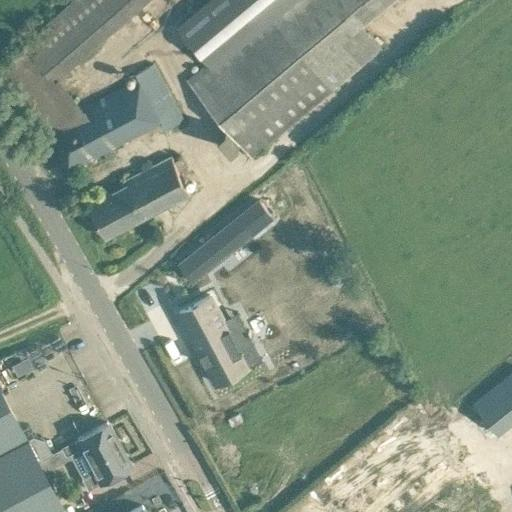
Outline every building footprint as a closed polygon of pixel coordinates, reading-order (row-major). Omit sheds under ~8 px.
[(72,0),(28,38),(61,76),(149,0),(205,0),(178,25),(209,62),(188,79),(227,127),(219,135),(232,149),(240,143),(252,158),(384,48),(363,23),(390,0),(72,0)] [(85,107),(48,126),(70,168),(84,161),(89,169),(114,156),(113,153),(126,146),(123,141),(148,129),(142,117),(155,111),(160,121),(161,121),(165,129),(184,118),(155,63),(136,74),(139,80),(85,107)] [(89,202),(106,235),(191,191),(171,153),(126,176),(129,181),(89,202)] [(258,198),(180,262),(193,279),(194,280),(273,216),(272,215),(258,198)] [(180,310),(218,381),(248,365),(210,294),(180,310)] [(21,357),(37,349),(30,336),(14,345),(21,357)] [(498,432),(511,421),(511,370),(474,402),(498,432)] [(0,511),(64,511),(37,460),(52,452),(44,437),(32,434),(25,438),(0,391),(0,511)] [(130,465),(107,421),(60,445),(67,458),(70,456),(87,488),(130,465)] [(423,511),(469,475),(442,442),(376,496),(356,470),(318,501),(327,511),(423,511)]
